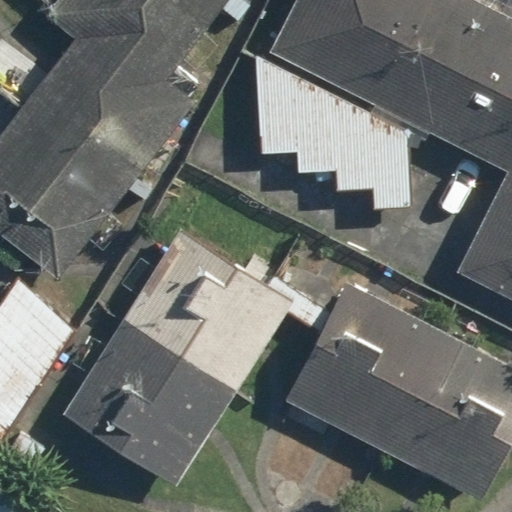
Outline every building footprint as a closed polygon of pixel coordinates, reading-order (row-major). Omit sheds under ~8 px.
[(57,0),(88,23),(0,135),(0,230),(58,275),(126,187),(145,201),(158,184),(140,171),(193,101),(205,86),(180,67),(224,9),(237,19),(251,1),(250,0),(57,0)] [(293,0),(265,58),(252,51),(263,149),(291,146),(294,169),(333,165),(336,189),(367,186),(369,210),(415,205),(405,121),(504,171),(454,267),(511,296),(511,17),(478,0),(293,0)] [(291,304),(176,231),(60,414),(175,486),(291,304)] [(19,273),(0,302),(0,443),(1,445),(71,328),(19,273)] [(511,363),(351,277),(287,397),(478,500),(511,436),(511,363)] [(19,511),(27,498),(0,483),(0,511),(19,511)]
